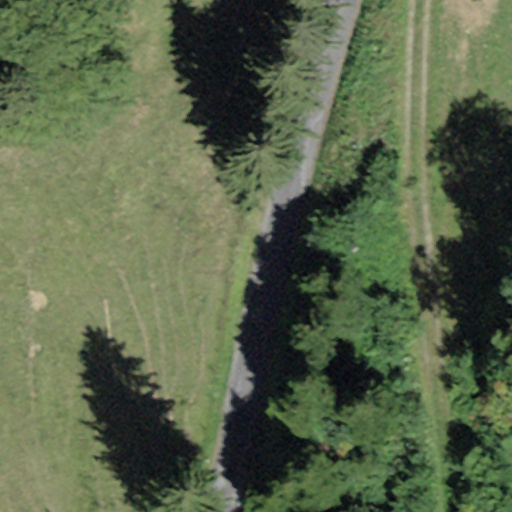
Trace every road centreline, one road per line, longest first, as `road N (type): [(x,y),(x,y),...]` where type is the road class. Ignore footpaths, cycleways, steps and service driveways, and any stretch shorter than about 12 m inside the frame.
road 1 (tertiary): [(221,511),(268,271),(341,0)]
road 2 (track): [(451,511),(427,328),(423,0)]
